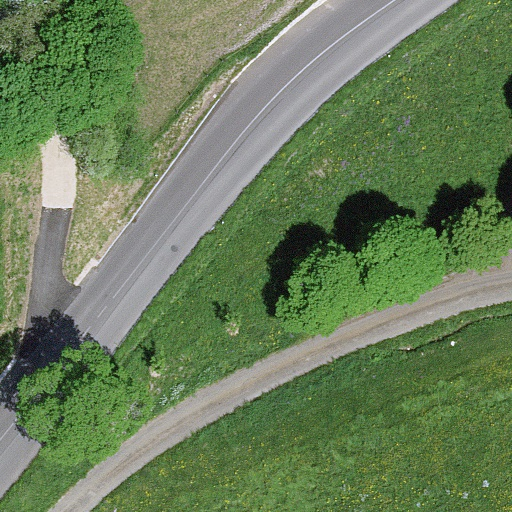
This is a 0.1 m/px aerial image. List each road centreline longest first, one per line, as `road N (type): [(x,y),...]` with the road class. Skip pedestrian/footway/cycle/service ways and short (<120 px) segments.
road 1 (secondary): [(378,0),(330,33),(230,132),(0,445)]
road 2 (unclassified): [(68,511),(145,447),(283,365),(430,306),(511,284)]
road 3 (track): [(144,252),(46,124),(0,16)]
